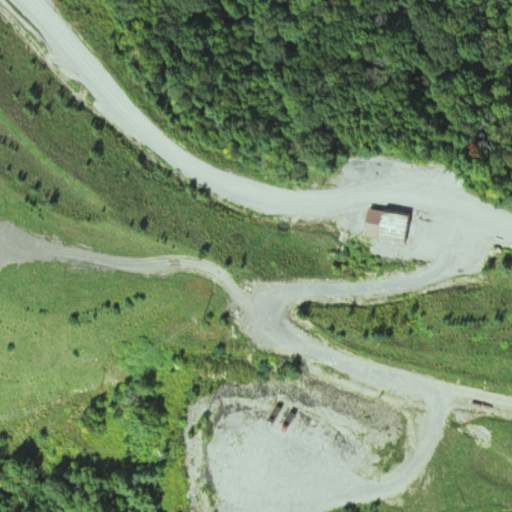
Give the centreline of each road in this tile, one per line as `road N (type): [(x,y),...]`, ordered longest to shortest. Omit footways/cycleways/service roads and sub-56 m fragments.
road 1 (residential): [(0,115),(51,163),(202,261),(511,303)]
road 2 (track): [(283,511),(211,316),(166,255),(109,234),(67,203),(63,171)]
road 3 (track): [(511,419),(345,511)]
